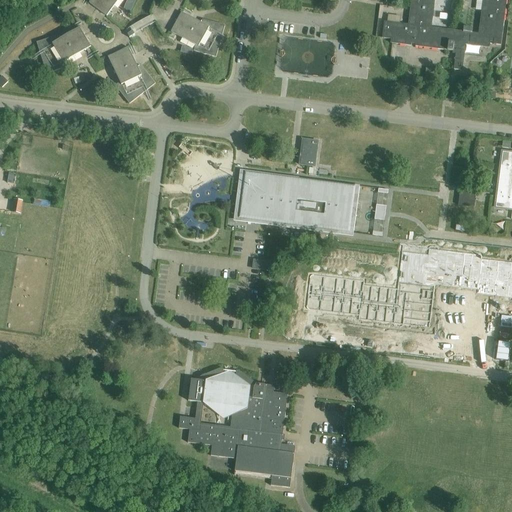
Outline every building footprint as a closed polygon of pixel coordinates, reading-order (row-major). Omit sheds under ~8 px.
[(94,0),(93,0),(91,0),(89,3),(110,20),(113,15),(108,12),(112,6),(114,7),(119,0),(94,0)] [(416,47),(445,51),(453,52),(453,54),(456,54),(454,70),(462,71),(466,46),(489,48),(490,42),(493,43),(493,45),(501,46),(502,40),(506,0),(483,0),(479,34),(472,33),(472,29),(464,28),(463,32),(432,28),(435,0),(411,0),(408,25),(384,22),(382,39),(391,40),(391,44),(411,47),(411,44),(416,45),(416,47)] [(216,58),(225,26),(202,20),(201,24),(192,19),(191,21),(185,18),(186,16),(181,13),(169,36),(173,39),(176,33),(182,37),(181,38),(195,46),(194,52),(216,58)] [(59,36),(36,43),(47,74),(69,67),(67,62),(80,53),(79,52),(85,48),(88,54),(93,51),(79,28),(74,31),(76,33),(70,36),(69,34),(60,40),(59,36)] [(115,87),(129,105),(155,84),(141,66),(137,69),(133,59),(131,60),(128,54),(130,53),(128,48),(104,59),(106,64),(112,62),(115,68),(113,69),(120,83),(115,87)] [(448,85),(446,101),(454,102),(457,86),(448,85)] [(302,141),(299,166),(314,168),(317,143),(302,141)] [(511,154),(501,153),(495,208),(511,210),(511,154)] [(6,181),(6,184),(7,184),(13,185),(15,175),(7,174),(6,181)] [(294,181),(245,175),(240,220),(350,233),(355,189),(331,186),(294,181)] [(460,192),(458,206),(474,208),(476,194),(460,192)] [(14,200),(12,213),(21,215),(23,203),(23,201),(14,200)] [(376,206),(374,220),(384,221),(386,207),(376,206)] [(254,261),(253,269),(262,270),(267,271),(268,263),(263,262),(254,261)] [(232,373),(228,372),(223,374),(223,370),(220,369),(210,373),(200,377),(200,381),(191,380),(189,402),(198,403),(196,419),(181,417),(179,429),(190,430),(188,443),(212,447),(211,456),(236,459),(235,471),(272,477),(271,486),(290,489),(295,447),(281,445),(288,395),(273,393),(273,396),(263,395),(264,385),(256,384),(240,372),(237,371),(236,376),(232,373)] [(150,443),(152,433),(142,432),(140,441),(150,443)]
